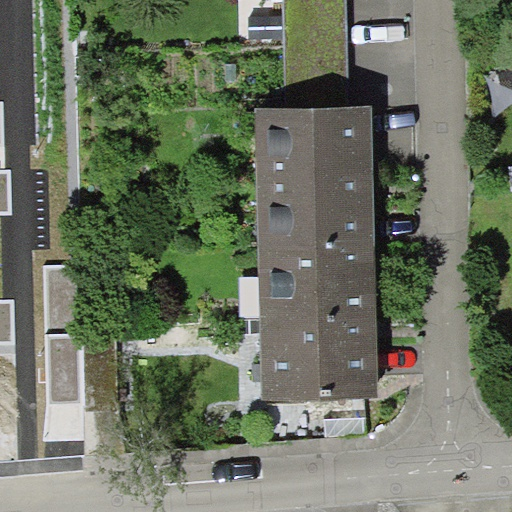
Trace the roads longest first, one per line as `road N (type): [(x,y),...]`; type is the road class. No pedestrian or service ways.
road 1 (residential): [(452,468),(442,0)]
road 2 (residential): [(0,498),(452,468)]
